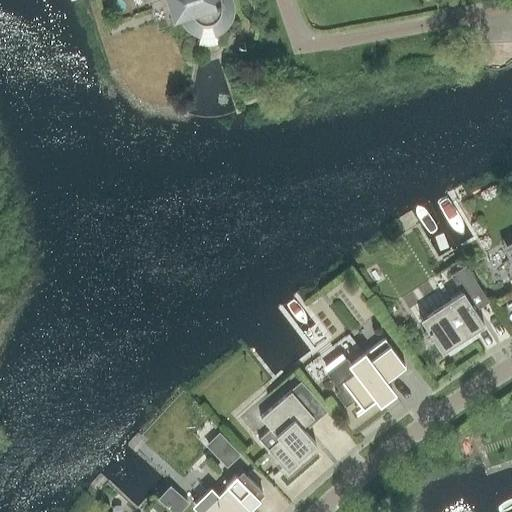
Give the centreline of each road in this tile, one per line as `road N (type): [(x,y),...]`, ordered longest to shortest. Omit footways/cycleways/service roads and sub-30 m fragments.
road 1 (unclassified): [(283,0),(306,49),(511,9)]
road 2 (unclassified): [(321,511),(424,425),(511,367)]
